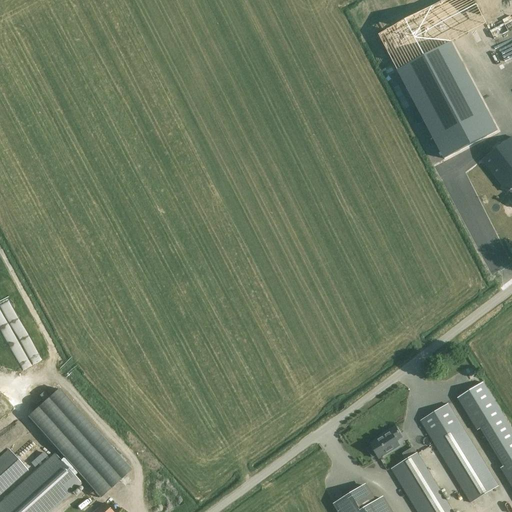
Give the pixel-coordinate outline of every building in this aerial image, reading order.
[(444,159),(497,131),(451,43),(397,71),(444,159)] [(511,138),(511,137),(482,160),(507,192),(510,190),(511,193),(511,138)] [(505,466),(511,461),(511,430),(483,383),(457,398),(477,431),(482,428),(505,466)] [(0,502),(0,511),(49,511),(81,484),(74,477),(78,473),(100,498),(131,470),(59,390),(28,417),(64,457),(60,461),(54,454),(0,502)] [(498,486),(448,404),(420,421),(461,488),(471,503),(498,486)] [(370,445),(371,447),(367,449),(372,458),(376,455),(378,458),(399,446),(396,441),(399,439),(398,437),(400,435),(395,427),(381,436),(382,437),(370,445)] [(0,495),(28,470),(8,448),(0,455),(0,495)] [(452,511),(417,454),(391,469),(417,511),(452,511)] [(500,469),(511,487),(511,461),(505,466),(500,469)] [(376,501),(366,484),(333,504),(337,511),(392,511),(383,496),(376,501)] [(111,511),(104,503),(94,511),(111,511)]
